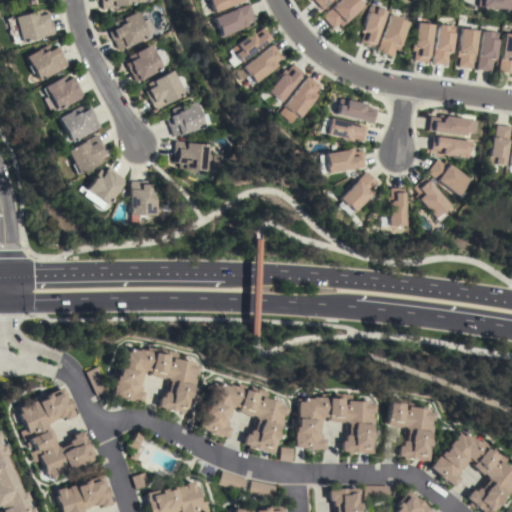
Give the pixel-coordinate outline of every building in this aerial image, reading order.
[(134,0),(135,3),(114,6),(114,7),(100,9),(98,0),(134,0)] [(209,8),(207,5),(206,5),(203,0),(243,0),(211,12),(209,8)] [(332,0),(320,10),(311,0),(332,0)] [(321,17),(338,0),(363,0),(364,1),(361,5),(361,6),(347,19),(348,19),(340,26),(337,23),(332,29),(321,17)] [(511,9),(476,6),(476,0),(511,0),(511,9)] [(247,4),(253,19),(246,22),(247,25),(237,29),(236,29),(219,36),(215,27),(214,28),(210,18),(247,4)] [(372,44),(371,48),(357,43),(361,33),(358,32),(368,6),(384,11),(372,44)] [(40,9),(41,14),(44,13),(44,14),(47,13),(48,20),(49,20),(53,33),(41,37),(41,36),(12,44),(10,35),(8,35),(7,34),(7,33),(7,32),(7,30),(8,28),(5,18),(8,18),(8,19),(13,18),(12,17),(40,9)] [(116,50),(112,40),(111,41),(107,32),(111,31),(110,29),(114,28),(112,23),(122,19),(121,18),(136,11),(147,36),(116,50)] [(388,14),(398,18),(398,19),(406,22),(400,40),(400,41),(397,51),(393,49),(390,57),(386,55),(375,51),(388,14)] [(430,25),(425,62),(412,60),(413,51),(410,51),(410,45),(411,45),(414,23),(430,25)] [(431,63),(436,24),(452,26),(449,54),(446,54),(445,65),(431,63)] [(228,55),(225,51),(250,33),(251,35),(261,28),(269,39),(265,42),(265,41),(230,67),(225,60),(228,58),(228,55)] [(456,66),(457,57),(454,57),(455,45),(456,45),(458,29),(474,31),(470,68),(456,66)] [(480,30),(496,33),(492,61),(490,61),(489,72),(474,70),(480,30)] [(501,33),(511,34),(511,31),(511,74),(507,73),(508,73),(496,71),(501,33)] [(133,82),(124,63),(129,60),(127,56),(149,44),(161,68),(133,82)] [(280,57),(274,62),(276,66),(268,72),(267,71),(248,85),(242,78),(238,81),(232,73),(271,44),(280,57)] [(36,80),(32,72),(30,73),(26,66),(28,65),(23,57),(37,49),(38,50),(47,45),(50,49),(53,47),(53,48),(57,46),(61,54),(60,55),(65,64),(36,80)] [(278,102),(270,96),(269,97),(263,93),(281,71),(283,73),(290,64),(301,72),(278,102)] [(171,70),(183,93),(165,103),(165,104),(153,110),(146,97),(144,91),(146,90),(146,89),(148,88),(146,83),(171,70)] [(55,110),(46,94),(44,96),(40,88),(64,75),(66,79),(67,78),(68,79),(72,77),(76,85),(76,86),(81,95),(55,110)] [(305,76),(318,86),(313,93),(316,95),(309,103),(309,102),(297,117),(294,115),(288,123),(276,113),(281,107),(305,76)] [(334,115),(337,98),(365,104),(364,107),(374,109),(371,123),(334,115)] [(171,136),(168,126),(167,126),(164,118),(168,117),(167,116),(172,115),(170,109),(194,101),(202,127),(171,136)] [(62,144),(59,138),(64,135),(56,118),(79,106),(82,111),(85,109),(86,109),(89,108),(93,116),(92,116),(97,126),(62,144)] [(428,116),(437,118),(438,115),(466,119),(466,120),(476,121),(474,134),(464,132),(464,136),(431,131),(426,130),(428,116)] [(364,127),(361,140),(352,138),(351,142),(340,139),(340,138),(323,134),(324,130),(325,122),(326,123),(327,118),(364,127)] [(503,165),(493,164),(486,163),(490,135),(493,135),(494,125),(508,126),(503,165)] [(101,147),(101,148),(104,153),(99,156),(101,161),(96,164),(95,163),(76,174),(76,173),(74,174),(69,165),(71,163),(64,151),(94,134),(101,147)] [(469,142),(467,158),(439,154),(439,152),(429,150),(431,136),(469,142)] [(207,145),(207,148),(207,153),(209,154),(211,156),(210,159),(208,161),(206,161),(204,171),(176,168),(177,163),(171,162),(172,156),(171,156),(173,142),(207,145)] [(324,173),(322,163),(323,163),(322,154),(341,150),(351,148),(352,152),(360,150),(362,166),(324,173)] [(425,172),(435,159),(442,164),(444,161),(452,167),(452,168),(467,179),(462,186),(463,187),(456,195),(425,172)] [(101,210),(80,196),(84,190),(84,189),(98,168),(102,171),(106,166),(114,172),(113,173),(122,179),(101,210)] [(363,171),(372,180),(372,179),(376,183),(372,186),(375,189),(365,199),(364,198),(346,216),(339,209),(338,209),(335,206),(335,204),(338,201),(336,199),(363,171)] [(448,205),(441,212),(444,215),(437,221),(421,204),(420,205),(413,196),(416,193),(411,187),(422,177),(448,205)] [(139,182),(139,181),(148,181),(148,189),(155,189),(155,202),(154,202),(154,215),(145,215),(145,218),(137,218),(137,215),(126,215),(127,189),(128,189),(128,181),(139,182)] [(403,225),(398,226),(394,226),(394,228),(386,228),(385,197),(388,197),(388,188),(401,187),(403,225)] [(111,395),(112,388),(115,375),(117,376),(123,351),(128,353),(129,348),(138,351),(138,349),(147,351),(148,347),(155,349),(154,352),(160,353),(161,349),(166,350),(165,354),(167,354),(168,350),(179,353),(177,359),(188,362),(189,361),(193,362),(193,365),(198,367),(196,374),(194,374),(193,379),(194,379),(192,386),(190,386),(188,393),(190,393),(189,399),(190,400),(186,414),(182,413),(181,414),(177,413),(177,412),(174,411),(174,412),(165,409),(156,407),(159,397),(162,397),(164,392),(165,392),(166,386),(165,386),(167,379),(162,377),(161,379),(154,377),(154,376),(149,375),(149,373),(144,372),(141,381),(138,391),(142,392),(140,403),(130,400),(130,402),(122,400),(122,398),(111,395)] [(84,372),(96,366),(107,389),(94,395),(84,372)] [(197,428),(199,421),(199,420),(201,413),(203,409),(204,409),(213,385),(218,387),(220,383),(228,386),(229,384),(237,387),(238,383),(246,385),(245,389),(250,391),(251,387),(256,388),(255,391),(257,392),(258,389),(269,392),(266,398),(277,402),(278,402),(283,403),(282,406),(287,408),(284,416),(282,415),(280,419),(281,420),(279,427),(277,426),(276,431),(278,432),(276,437),(275,437),(274,440),(275,440),(270,454),(265,452),(265,453),(261,451),(258,450),(251,448),(250,451),(246,449),(248,446),(241,444),(245,434),(248,435),(250,430),(251,430),(253,425),(252,425),(254,417),(250,415),(249,417),(242,414),(242,413),(236,411),(237,409),(232,408),(229,417),(228,416),(225,427),(229,428),(225,438),(218,435),(217,437),(208,433),(208,432),(197,428)] [(27,453),(33,451),(30,445),(25,447),(23,443),(27,442),(26,439),(22,441),(17,432),(24,429),(21,422),(20,423),(16,414),(18,412),(16,407),(23,404),(24,406),(28,404),(28,403),(34,400),(35,401),(43,398),(42,396),(60,387),(66,399),(66,398),(70,407),(69,407),(73,415),(64,420),(62,416),(45,425),(47,429),(48,429),(52,436),(51,436),(53,441),(52,441),(55,447),(56,446),(59,452),(70,447),(67,441),(72,438),(71,435),(80,430),(84,439),(85,439),(88,447),(87,447),(89,450),(91,454),(93,459),(72,469),(71,467),(66,469),(67,471),(60,474),(60,472),(56,474),(57,476),(49,479),(46,474),(44,475),(42,471),(37,460),(32,463),(27,453)] [(292,447),(293,440),(293,439),(294,427),(296,427),(296,418),(297,418),(298,401),(303,402),(303,398),(312,398),(313,397),(321,398),(321,394),(330,395),(330,398),(335,398),(335,393),(353,395),(353,401),(364,402),(364,401),(369,401),(369,404),(374,405),(374,413),(372,413),(371,418),(372,418),(372,425),(370,425),(370,430),(373,430),(372,437),(371,437),(371,438),(370,453),(365,453),(365,454),(361,454),(361,453),(357,452),(357,453),(351,452),(350,455),(346,455),(346,452),(340,451),(340,441),(344,441),(345,435),(346,435),(347,423),(346,423),(346,422),(340,422),(340,423),(332,422),(332,421),(327,421),(327,419),(322,419),(321,428),(320,428),(320,439),(323,439),(323,449),(315,449),(315,450),(305,450),(305,448),(292,447)] [(433,421),(431,421),(430,425),(432,426),(431,433),(428,433),(428,438),(430,438),(426,461),(420,460),(420,461),(417,460),(417,459),(414,459),(413,459),(407,458),(406,461),(402,460),(402,457),(396,456),(398,446),(401,446),(402,440),(403,441),(405,429),(392,426),(392,425),(386,424),(387,419),(386,419),(389,402),(393,403),(394,399),(397,400),(397,398),(415,401),(413,407),(425,409),(430,409),(430,412),(435,413),(433,421)] [(140,436),(137,442),(139,443),(134,452),(137,453),(134,461),(127,457),(130,452),(123,449),(129,438),(130,439),(134,432),(140,436)] [(492,511),(481,511),(473,505),(471,507),(468,505),(470,502),(464,498),(471,489),(474,491),(477,488),(478,488),(481,484),(486,477),(482,474),(481,475),(475,470),(476,469),(471,466),(473,464),(468,461),(463,468),(462,467),(458,472),(459,472),(455,476),(458,478),(451,486),(446,482),(445,483),(437,476),(438,475),(428,467),(433,461),(441,451),(443,453),(458,433),(462,436),(465,433),(472,439),(473,437),(480,443),(482,440),(488,445),(487,447),(491,451),(494,448),(497,451),(496,453),(497,455),(499,452),(508,459),(504,464),(511,470),(511,485),(509,488),(510,489),(506,495),(504,493),(500,498),(503,500),(499,505),(498,505),(492,511)] [(22,493),(26,491),(30,500),(26,502),(29,508),(32,506),(34,511),(0,511),(1,511),(0,508),(0,435),(1,438),(0,439),(3,445),(4,445),(8,454),(5,455),(22,493)] [(291,448),(290,462),(278,461),(279,447),(291,448)] [(244,479),(240,492),(216,484),(220,471),(244,479)] [(147,485),(133,489),(129,477),(143,473),(147,485)] [(58,511),(55,502),(54,502),(52,496),(55,495),(53,490),(61,487),(62,489),(66,488),(66,487),(73,484),(74,486),(81,484),(80,482),(99,475),(101,480),(102,480),(103,484),(106,494),(109,493),(111,497),(107,498),(109,504),(99,507),(98,504),(93,506),(92,505),(87,507),(88,507),(81,510),(81,511),(58,511)] [(274,486),(271,499),(246,494),(249,480),(274,486)] [(144,511),(144,508),(146,508),(146,506),(147,505),(146,502),(145,502),(144,498),(145,498),(144,493),(164,489),(165,490),(172,489),(171,487),(179,485),(179,486),(183,485),(183,483),(191,481),(193,487),(194,486),(198,503),(204,501),(207,511),(203,511),(144,511)] [(361,499),(361,486),(386,486),(386,499),(361,499)] [(358,504),(358,508),(359,508),(359,511),(356,511),(334,511),(334,506),(331,506),(331,500),(327,501),(326,490),(336,490),(336,489),(345,488),(345,489),(352,488),(357,488),(358,504)] [(390,511),(392,510),(390,508),(405,491),(410,494),(410,493),(413,496),(415,498),(422,504),(429,510),(427,511),(390,511)]
